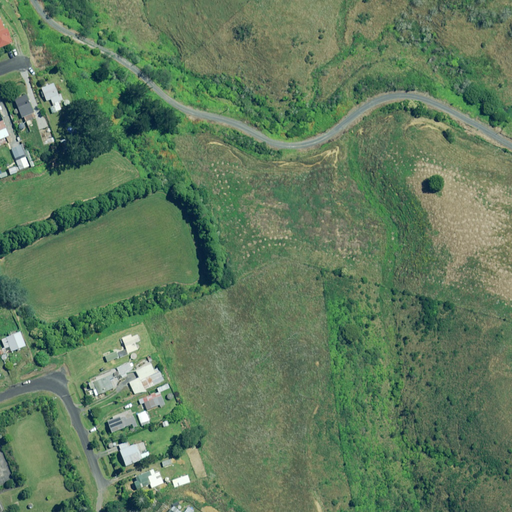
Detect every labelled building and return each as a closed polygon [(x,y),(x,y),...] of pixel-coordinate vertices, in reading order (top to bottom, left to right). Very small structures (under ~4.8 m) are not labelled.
[(3,30),(0,20),(0,47),(11,43),(6,29),(3,30)] [(58,94),(53,83),(40,88),(46,101),(50,99),(53,105),(49,108),(51,113),(61,109),(58,102),(63,99),(60,93),(58,94)] [(28,117),(34,114),(34,115),(40,113),(36,102),(32,104),(27,93),(14,99),(20,115),(26,112),(28,117)] [(8,135),(0,116),(0,145),(5,143),(3,138),(8,135)] [(7,156),(4,159),(9,164),(12,160),(7,156)] [(25,346),(20,332),(1,339),(5,347),(0,349),(0,355),(25,346)] [(124,347),(126,350),(118,353),(120,358),(128,354),(127,354),(137,349),(134,343),(139,341),(136,334),(122,341),(124,347)] [(117,357),(115,351),(103,356),(106,362),(117,357)] [(134,369),(131,362),(117,368),(121,378),(126,376),(125,373),(134,369)] [(154,369),(151,363),(135,371),(138,378),(129,382),(134,394),(163,381),(157,368),(154,369)] [(113,388),(108,376),(88,384),(90,389),(92,388),(95,396),(113,388)] [(166,383),(156,388),(158,392),(168,387),(166,383)] [(164,404),(159,392),(138,400),(139,404),(143,403),(146,410),(159,405),(160,406),(164,404)] [(136,426),(129,410),(119,414),(119,416),(106,422),(111,433),(132,424),(133,427),(136,426)] [(150,423),(145,411),(137,414),(142,426),(150,423)] [(135,450),(131,440),(117,446),(125,466),(150,456),(147,449),(140,452),(138,448),(135,450)] [(159,473),(155,474),(153,467),(130,476),(134,486),(135,490),(150,484),(151,488),(163,483),(159,473)]
